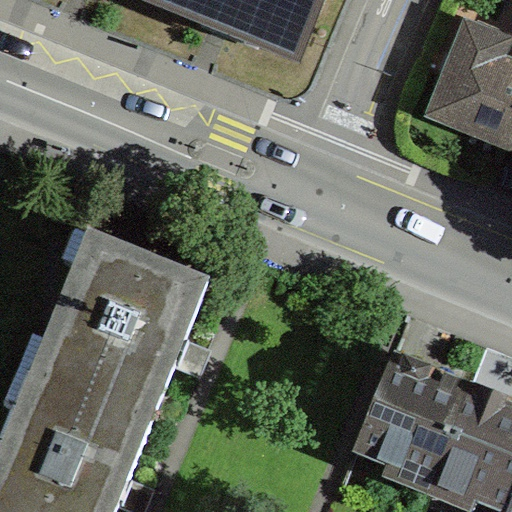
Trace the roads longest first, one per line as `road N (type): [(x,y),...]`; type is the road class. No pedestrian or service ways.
road 1 (tertiary): [(311,190),(0,62)]
road 2 (tertiary): [(511,272),(311,190)]
road 3 (residential): [(311,190),(390,0)]
